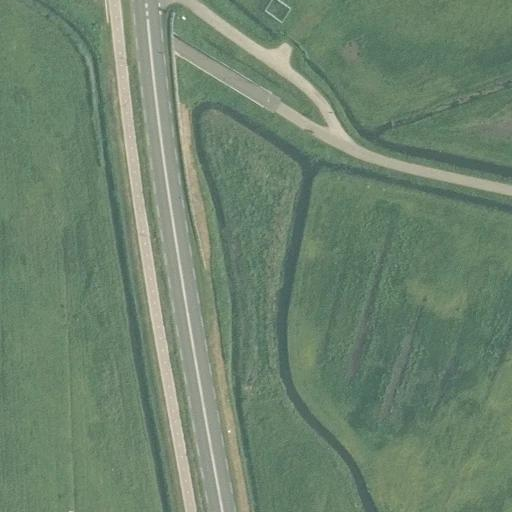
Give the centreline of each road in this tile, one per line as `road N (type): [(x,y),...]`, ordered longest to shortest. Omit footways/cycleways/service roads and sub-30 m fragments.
road 1 (primary): [(222,511),(165,184),(144,0)]
road 2 (unclassified): [(180,0),(296,80),(341,145)]
road 3 (unclassified): [(511,191),(341,145)]
